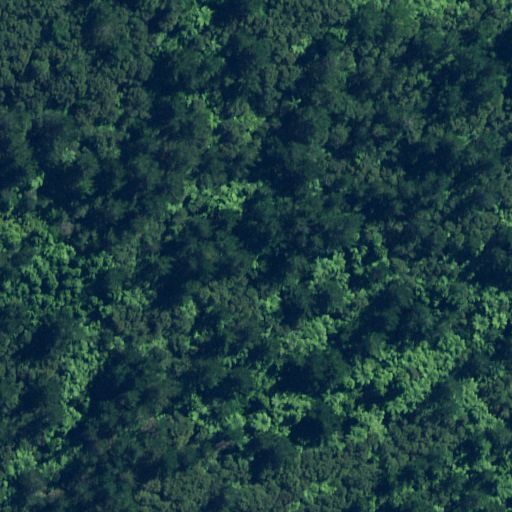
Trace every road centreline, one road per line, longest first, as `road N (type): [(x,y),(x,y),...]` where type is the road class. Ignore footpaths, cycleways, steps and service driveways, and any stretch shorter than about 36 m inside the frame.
road 1 (track): [(78,0),(140,105),(185,365),(233,439),(297,469)]
road 2 (track): [(297,469),(408,451),(511,380)]
